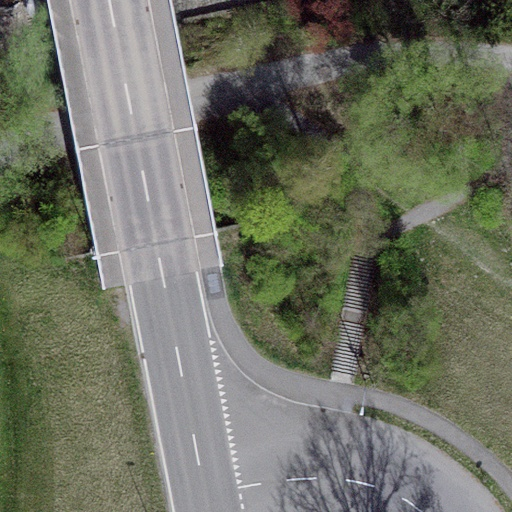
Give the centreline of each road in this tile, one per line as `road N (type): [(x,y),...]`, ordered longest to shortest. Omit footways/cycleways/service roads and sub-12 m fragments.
road 1 (secondary): [(208,509),(110,0)]
road 2 (track): [(0,264),(26,409),(24,511)]
road 3 (residential): [(420,511),(355,486),(208,509)]
